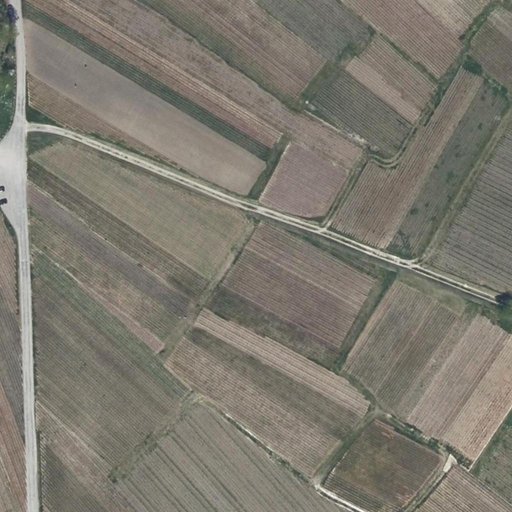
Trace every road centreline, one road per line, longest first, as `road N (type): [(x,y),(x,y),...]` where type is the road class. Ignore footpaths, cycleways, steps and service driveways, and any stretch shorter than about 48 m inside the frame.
road 1 (unclassified): [(33,511),(22,226),(9,166)]
road 2 (track): [(9,166),(28,66),(20,0)]
road 3 (track): [(410,511),(456,457),(511,501)]
